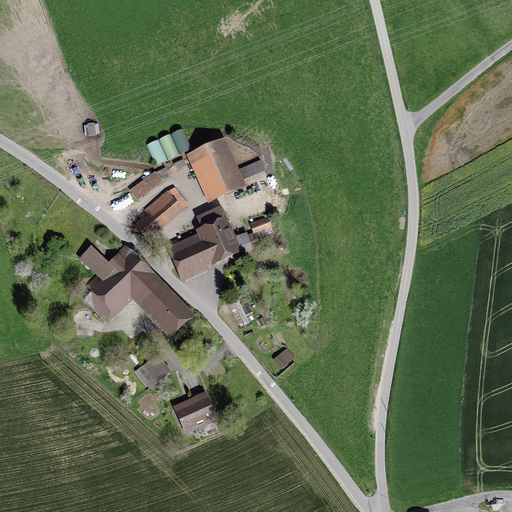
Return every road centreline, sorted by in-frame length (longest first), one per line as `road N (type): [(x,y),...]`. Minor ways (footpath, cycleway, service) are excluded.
road 1 (unclassified): [(0,140),(82,199),(240,347),(370,511)]
road 2 (unclassified): [(381,511),(384,395),(416,195),(409,130),(376,0)]
road 3 (track): [(409,130),(511,49)]
